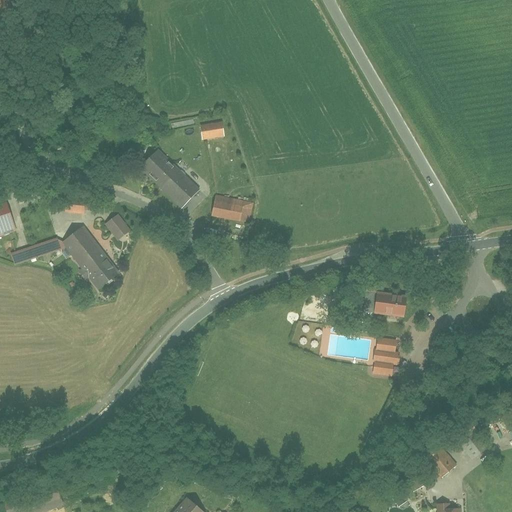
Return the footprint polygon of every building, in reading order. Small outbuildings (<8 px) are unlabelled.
[(0,0),(0,9),(18,8),(17,0),(0,0)] [(203,125),(205,141),(227,139),(226,123),(203,125)] [(163,152),(144,173),(184,210),(204,189),(163,152)] [(217,196),(213,215),(242,222),(246,203),(217,196)] [(68,198),(66,215),(86,217),(88,200),(68,198)] [(0,206),(0,237),(17,231),(7,204),(0,206)] [(17,265),(65,250),(101,294),(125,273),(85,226),(69,240),(68,236),(13,252),(17,265)] [(378,289),(375,316),(408,320),(411,294),(378,289)] [(378,337),(373,377),(396,380),(401,340),(378,337)] [(470,423),(452,436),(471,463),(489,450),(470,423)] [(422,455),(441,480),(457,468),(438,443),(422,455)] [(199,511),(188,502),(179,511),(199,511)]
